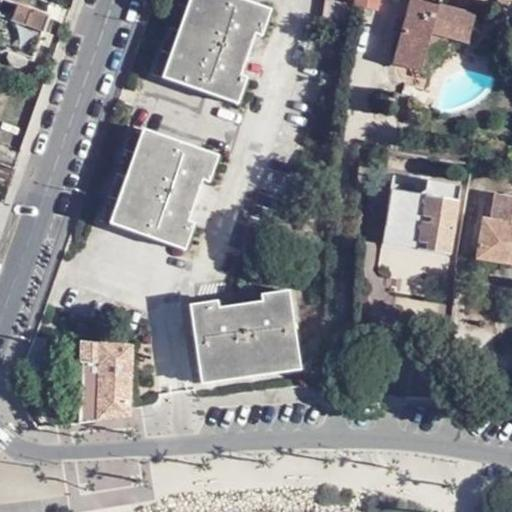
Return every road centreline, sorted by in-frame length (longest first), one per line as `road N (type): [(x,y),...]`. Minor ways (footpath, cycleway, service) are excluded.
road 1 (residential): [(511,453),(349,435),(56,453),(0,429)]
road 2 (unknown): [(349,435),(354,101),(394,2)]
road 3 (secondary): [(118,0),(0,319)]
